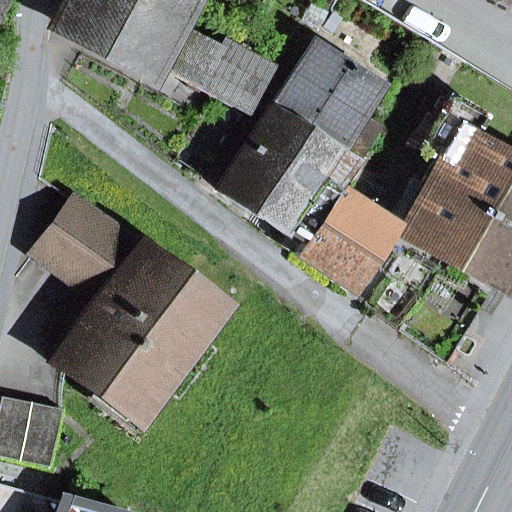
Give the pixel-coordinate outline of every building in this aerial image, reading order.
[(67,0),(54,23),(97,47),(123,0),(67,0)] [(145,74),(154,60),(172,28),(187,0),(123,0),(97,47),(145,74)] [(511,0),(493,0),(511,9),(511,0)] [(172,28),(154,60),(195,83),(213,52),(172,28)] [(262,69),(218,43),(213,52),(195,83),(240,109),(262,69)] [(266,112),(331,155),(333,152),(377,86),(312,43),(266,112)] [(393,226),(452,261),(511,160),(511,158),(473,135),(484,117),(446,94),(412,150),(432,161),(419,183),(393,226)] [(332,191),(350,164),(333,152),(331,155),(266,112),(215,190),(277,231),(312,178),(332,191)] [(511,160),(452,261),(496,288),(511,260),(511,160)] [(299,245),(293,255),(347,290),(388,227),(332,191),(312,178),(277,231),(299,245)] [(385,220),(393,226),(419,183),(410,178),(385,220)] [(158,388),(217,308),(71,202),(33,254),(97,301),(53,362),(91,390),(117,409),(141,376),(158,388)] [(85,399),(134,434),(164,393),(158,388),(141,376),(117,409),(91,390),(85,399)] [(0,458),(46,469),(58,410),(0,397),(0,458)] [(0,511),(52,511),(57,499),(0,484),(0,511)] [(52,511),(133,511),(61,491),(57,499),(52,511)]
